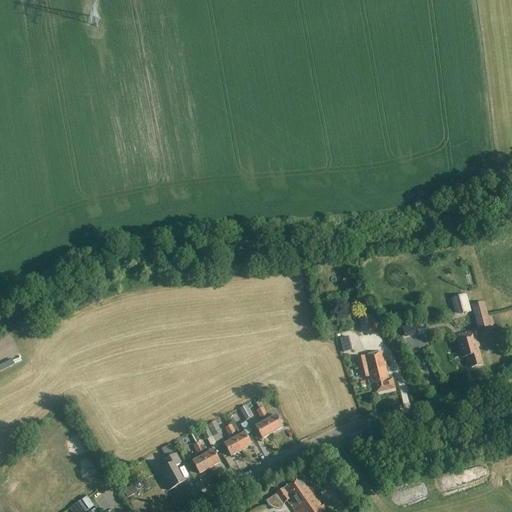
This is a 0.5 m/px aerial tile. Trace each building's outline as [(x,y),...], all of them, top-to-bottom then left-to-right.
[(470,313),(467,299),(465,294),(453,298),(458,316),(470,313)] [(472,306),(478,331),(491,327),(484,302),(472,306)] [(375,329),(372,314),(358,317),(361,332),(375,329)] [(480,347),(475,331),(457,336),(462,354),(465,354),(468,366),(470,365),(471,368),(482,365),(477,348),(480,347)] [(350,342),(348,337),(341,339),(342,345),(339,345),(342,354),(353,350),(350,342)] [(357,359),(361,379),(369,377),(370,385),(372,384),(375,394),(389,391),(394,389),(392,380),(387,381),(385,376),(388,375),(383,353),(357,359)] [(252,417),(246,406),(239,409),(246,421),(252,417)] [(262,440),(273,434),(266,422),(263,417),(259,410),(256,412),(262,424),(255,428),(262,440)] [(271,419),(266,422),(273,434),(283,428),(277,416),(271,419)] [(239,431),(235,423),(234,421),(230,423),(231,426),(227,428),(241,451),(252,445),(245,433),(241,435),(239,436),(237,432),(239,431)] [(215,422),(207,427),(213,438),(222,433),(215,422)] [(207,441),(213,438),(207,427),(200,430),(207,441)] [(230,457),(241,451),(227,428),(224,429),(231,441),(223,445),(230,457)] [(199,443),(196,445),(209,469),(220,463),(213,451),(208,454),(204,447),(202,448),(199,443)] [(170,444),(161,449),(165,457),(175,452),(170,444)] [(193,447),(199,459),(192,463),(198,475),(209,469),(196,445),(193,447)] [(165,468),(158,472),(169,491),(184,483),(175,468),(181,464),(175,454),(162,462),(165,468)] [(276,494),(277,495),(267,502),(268,504),(269,506),(271,507),(276,510),(277,510),(280,510),(283,504),(287,501),(294,511),(327,511),(310,487),(308,489),(300,478),(276,494)] [(138,493),(134,485),(124,490),(128,498),(138,493)] [(93,507),(87,497),(82,500),(88,510),(93,507)]
